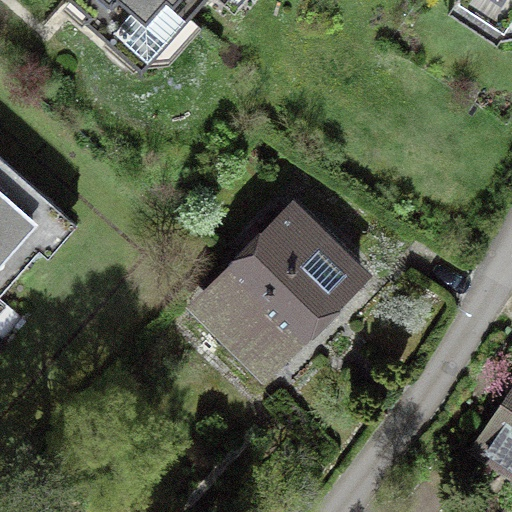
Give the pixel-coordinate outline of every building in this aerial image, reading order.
[(108,42),(116,33),(138,53),(177,9),(188,19),(204,0),(70,0),(71,1),(71,0),(90,0),(97,6),(84,21),(108,42)] [(511,0),(482,0),(511,19),(511,0)] [(0,292),(38,250),(32,245),(61,212),(0,157),(0,292)] [(210,301),(266,356),(348,272),(287,212),(283,216),(276,209),(244,239),(252,247),(248,251),(254,257),(210,301)] [(511,402),(481,447),(511,467),(511,391),(508,398),(511,402)]
